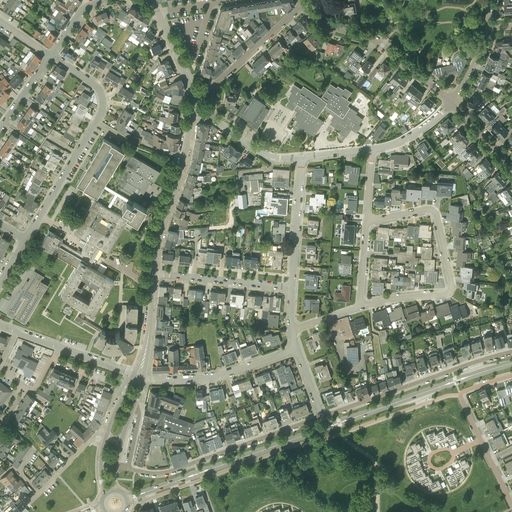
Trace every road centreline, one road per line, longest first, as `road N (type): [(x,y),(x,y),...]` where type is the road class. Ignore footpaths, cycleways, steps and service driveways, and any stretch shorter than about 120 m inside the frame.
road 1 (tertiary): [(127,498),(511,363)]
road 2 (residential): [(358,307),(444,295),(450,283),(432,211),(368,224)]
road 3 (residential): [(25,241),(102,107),(97,87),(50,55)]
road 4 (residential): [(321,416),(160,473),(127,468)]
road 5 (residential): [(511,351),(321,416)]
road 6 (residential): [(450,102),(386,47),(321,22),(302,4)]
road 7 (tertiary): [(153,273),(191,113)]
road 8 (residential): [(143,377),(207,377),(297,348)]
road 9 (residential): [(208,116),(214,83),(302,4)]
road 10 (residential): [(33,447),(19,471),(39,492),(86,442),(104,438)]
road 11 (residential): [(153,273),(292,286)]
road 12 (residential): [(292,286),(301,157)]
